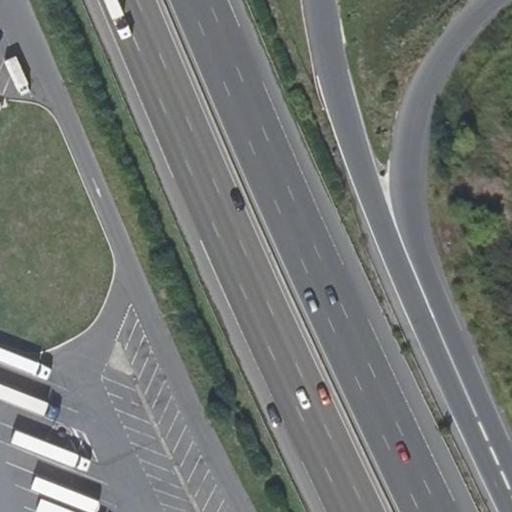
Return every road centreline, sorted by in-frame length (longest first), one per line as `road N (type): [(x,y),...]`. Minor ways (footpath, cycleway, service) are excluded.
road 1 (motorway): [(429,511),(198,0)]
road 2 (motorway): [(126,0),(355,511)]
road 3 (motorway): [(434,321),(407,216),(409,135),(430,74),(490,0)]
road 4 (motorway): [(434,321),(365,180),(318,0)]
road 5 (motorway): [(511,493),(434,321)]
